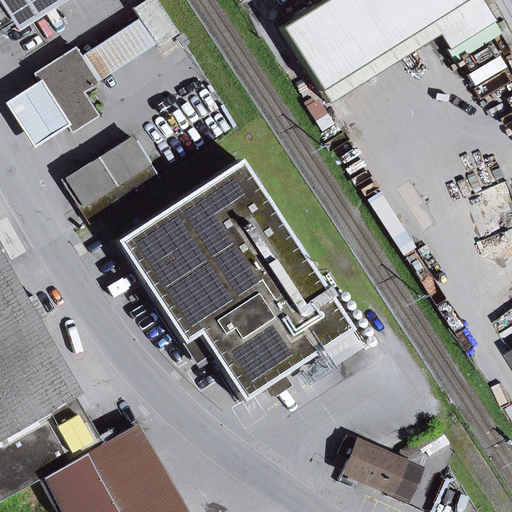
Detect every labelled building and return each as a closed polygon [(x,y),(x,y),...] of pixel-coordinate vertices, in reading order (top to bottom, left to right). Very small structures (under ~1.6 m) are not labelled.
[(15,0),(29,20),(59,0),(15,0)] [(154,45),(156,47),(176,34),(154,0),(145,0),(131,9),(137,19),(154,45)] [(427,22),(453,63),(500,33),(478,0),(322,0),(278,28),(318,92),(427,22)] [(79,56),(96,82),(154,45),(137,19),(79,56)] [(86,123),(84,99),(80,92),(96,82),(79,56),(77,52),(71,50),(33,75),(38,83),(65,125),(70,133),(86,123)] [(32,146),(65,125),(38,83),(5,104),(32,146)] [(135,141),(67,185),(92,223),(159,179),(135,141)] [(348,331),(349,331),(237,160),(112,241),(180,345),(195,335),(206,351),(239,402),(261,388),(281,375),(316,352),(348,331)] [(0,262),(0,501),(40,479),(83,454),(100,445),(72,397),(75,395),(42,336),(34,322),(45,316),(33,296),(23,302),(0,262)] [(336,301),(341,301),(343,296),(340,293),(335,294),(334,298),(336,301)] [(342,310),(346,310),(349,306),(346,302),(341,302),(339,306),(342,310)] [(348,319),(352,319),(354,315),(352,311),(347,311),(345,315),(348,319)] [(353,327),(358,328),(360,323),(357,319),(353,320),(351,324),(353,327)] [(359,337),(363,337),(366,332),(364,328),(359,328),(356,332),(359,337)] [(316,352),(328,371),(360,350),(348,331),(316,352)] [(195,335),(180,345),(191,361),(206,351),(195,335)] [(365,346),(371,347),(373,342),(370,338),(366,337),(363,342),(365,346)] [(261,388),(269,401),(290,387),(281,375),(261,388)] [(119,431),(130,425),(122,411),(111,417),(119,431)] [(185,511),(166,476),(137,424),(100,445),(83,454),(115,511),(185,511)] [(390,493),(403,463),(345,438),(337,454),(347,459),(342,472),(390,493)] [(115,511),(83,454),(40,479),(58,511),(115,511)] [(390,493),(402,499),(415,469),(403,463),(390,493)]
